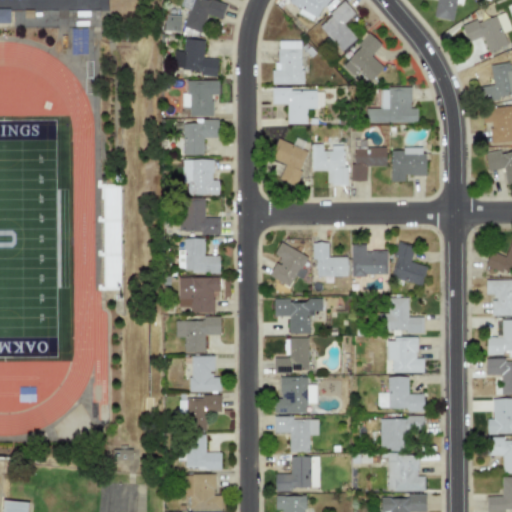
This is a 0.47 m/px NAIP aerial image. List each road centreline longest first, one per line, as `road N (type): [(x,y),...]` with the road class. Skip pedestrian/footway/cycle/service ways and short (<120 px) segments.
road 1 (residential): [(382,0),(434,66),(451,122),(453,511)]
road 2 (residential): [(256,0),(243,64),(246,511)]
road 3 (residential): [(244,214),(511,212)]
